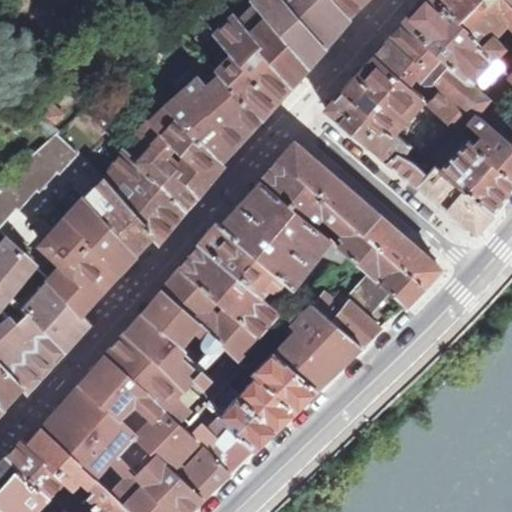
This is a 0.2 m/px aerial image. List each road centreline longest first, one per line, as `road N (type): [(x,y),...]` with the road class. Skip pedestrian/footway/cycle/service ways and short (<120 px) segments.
road 1 (residential): [(472,263),(292,109),(387,0)]
road 2 (secondary): [(472,263),(221,511)]
